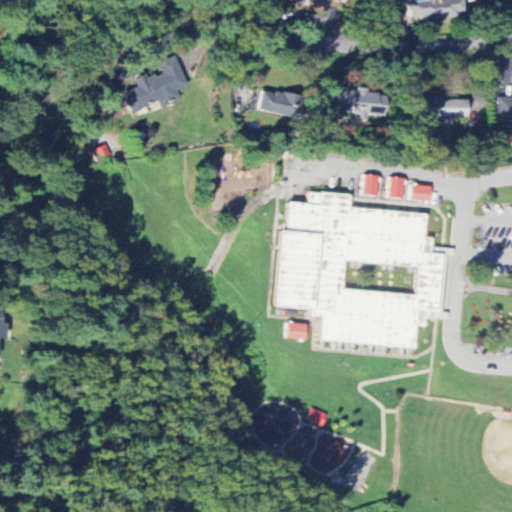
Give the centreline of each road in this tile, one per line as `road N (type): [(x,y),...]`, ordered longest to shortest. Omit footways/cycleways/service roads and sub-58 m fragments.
road 1 (residential): [(511,30),(411,51),(292,40),(208,18),(103,51),(83,30),(81,0)]
road 2 (residential): [(511,177),(477,182),(465,195),(452,330),(466,361),(511,369)]
